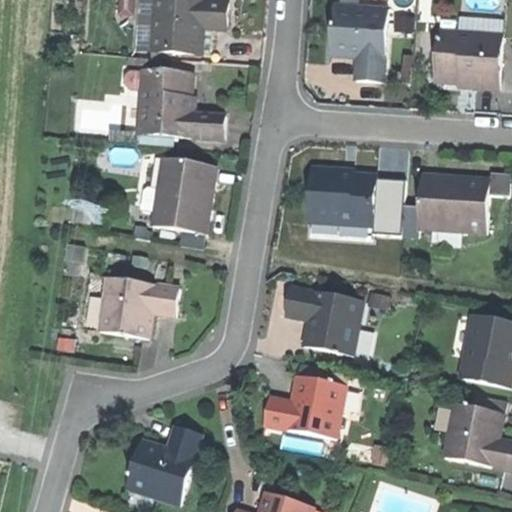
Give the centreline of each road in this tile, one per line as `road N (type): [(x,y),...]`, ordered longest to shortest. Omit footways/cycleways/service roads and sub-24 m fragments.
road 1 (residential): [(277,119),(228,356),(209,373),(93,405),(74,423),(47,511)]
road 2 (residential): [(277,119),(511,134)]
